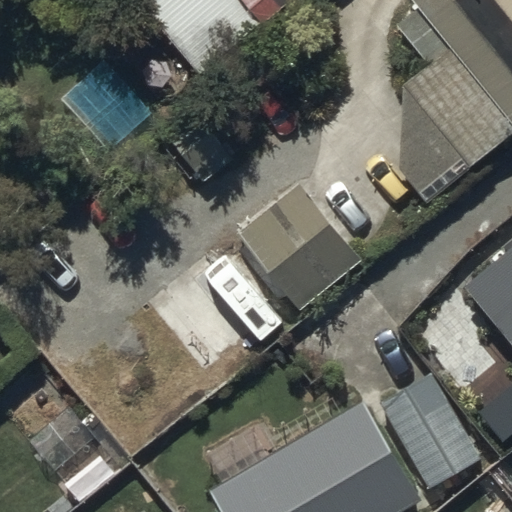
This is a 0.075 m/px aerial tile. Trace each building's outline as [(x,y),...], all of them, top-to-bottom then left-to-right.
[(146,0),(210,74),(297,0),(146,0)] [(401,185),(432,222),(511,155),(511,0),(403,0),(421,19),(395,41),(426,76),(398,101),(401,185)] [(247,350),(361,261),(301,185),(188,273),(192,279),(145,315),(198,381),(243,345),(247,350)] [(511,262),(477,293),(511,332),(511,262)] [(382,419),(374,404),(216,497),(225,511),(418,511),(492,468),(442,384),(382,419)]
